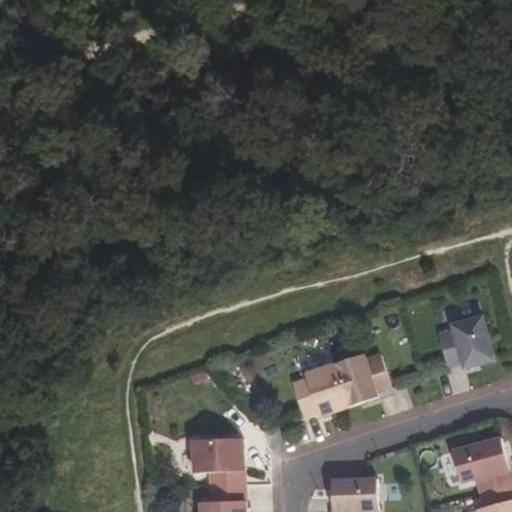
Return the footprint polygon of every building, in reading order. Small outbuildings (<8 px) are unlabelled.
[(456,330),(441,334),(450,367),(465,363),(467,367),(496,360),(484,317),(454,325),(456,330)] [(365,356),(336,365),(350,407),(379,398),(378,393),(393,388),(382,355),(366,360),(365,356)] [(350,407),(336,365),(308,375),(309,380),(295,385),(306,417),(319,412),(321,417),(350,407)] [(212,489),(246,487),(244,439),(195,441),(196,474),(211,474),(212,489)] [(482,494),(511,486),(511,474),(503,439),(455,452),(463,483),(478,479),(482,494)] [(334,511),(368,511),(381,511),(380,480),(336,481),(337,511),(334,511)] [(480,511),(511,511),(511,486),(482,494),(486,509),(480,510),(480,511)] [(246,511),(246,487),(212,489),(212,503),(202,504),(202,511),(246,511)]
